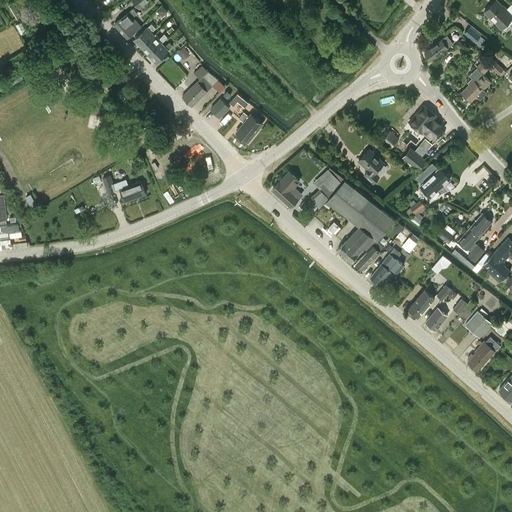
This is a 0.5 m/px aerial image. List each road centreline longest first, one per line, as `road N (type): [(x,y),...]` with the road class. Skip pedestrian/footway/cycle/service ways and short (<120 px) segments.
road 1 (unclassified): [(511,418),(243,177)]
road 2 (tertiary): [(0,258),(134,232),(243,177)]
road 3 (tertiary): [(243,177),(75,0)]
road 4 (tertiary): [(243,177),(385,74)]
road 5 (track): [(319,118),(209,0)]
road 6 (residential): [(511,180),(415,74)]
